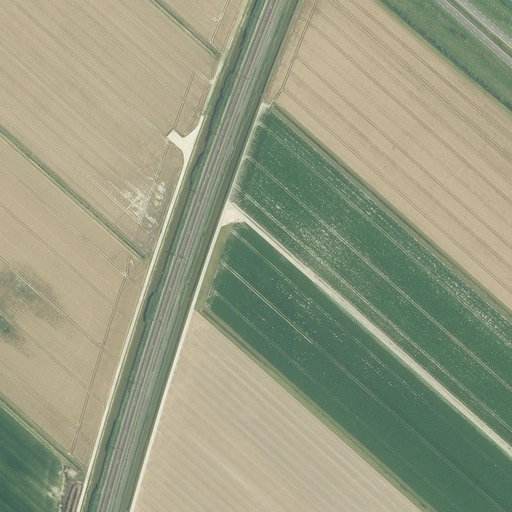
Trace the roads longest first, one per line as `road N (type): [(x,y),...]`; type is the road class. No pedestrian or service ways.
road 1 (track): [(131,511),(218,227),(241,219),(511,454)]
road 2 (track): [(78,511),(123,353),(221,70)]
